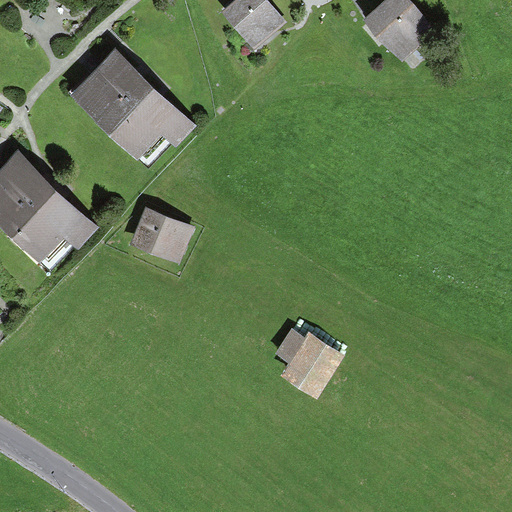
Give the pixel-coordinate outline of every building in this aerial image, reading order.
[(286,20),(269,0),(233,0),(221,10),(253,48),(268,35),(286,20)] [(436,29),(409,0),(385,0),(365,18),(402,59),(436,29)] [(176,145),(197,123),(116,46),(71,93),(147,165),(170,140),(176,145)] [(77,248),(99,225),(18,149),(0,168),(0,220),(42,261),(65,237),(77,248)] [(181,263),(196,225),(146,204),(130,242),(181,263)] [(306,335),(292,326),(275,352),(290,361),(306,335)] [(345,352),(309,330),(306,335),(290,361),(283,373),(318,395),(345,352)]
